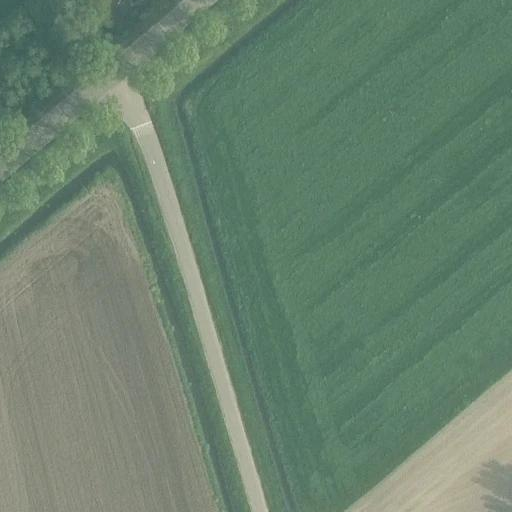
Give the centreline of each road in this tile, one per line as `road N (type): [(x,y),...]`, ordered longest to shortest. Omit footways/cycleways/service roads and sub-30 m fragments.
road 1 (unclassified): [(260,511),(126,66)]
road 2 (tertiary): [(0,159),(126,66)]
